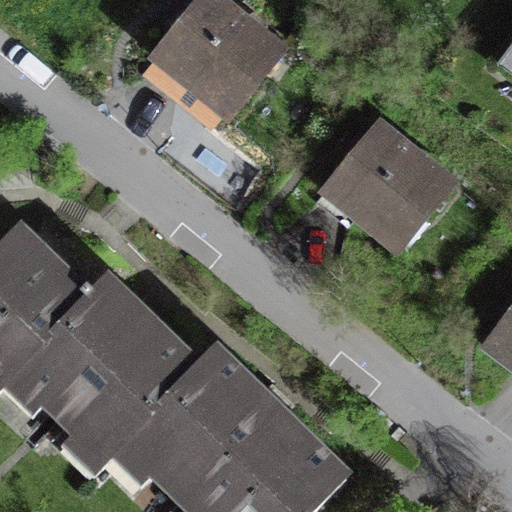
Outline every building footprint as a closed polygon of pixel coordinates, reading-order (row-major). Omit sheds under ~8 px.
[(213,0),(203,0),(148,68),(178,93),(186,84),(229,119),(281,55),(213,0)] [(511,45),(497,64),(511,75),(511,45)] [(377,128),(317,201),(349,228),(358,218),(380,236),(406,204),(425,220),(451,189),(377,128)] [(213,354),(197,370),(141,317),(106,282),(94,295),(87,288),(82,294),(68,280),(17,232),(0,249),(0,391),(15,376),(106,464),(123,446),(191,511),(314,511),(345,481),(272,411),(213,354)] [(511,313),(486,349),(511,368),(511,313)]
